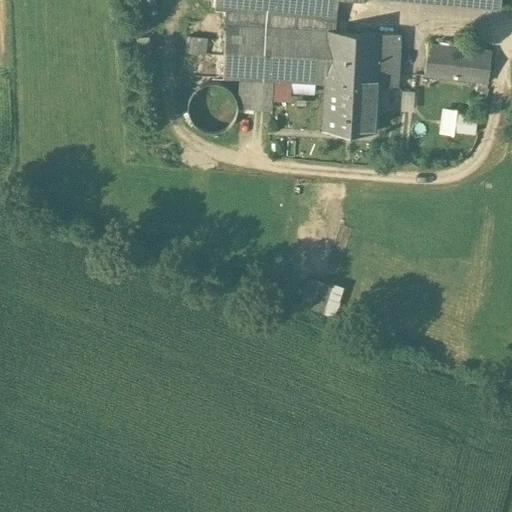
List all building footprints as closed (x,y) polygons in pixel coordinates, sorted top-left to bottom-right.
[(500,0),(214,0),(212,26),(230,27),(229,80),(325,83),(326,77),(327,33),(334,33),(336,0),(430,0),(500,6),(500,0)] [(206,53),(208,36),(189,33),(187,51),(206,53)] [(334,33),(327,33),(326,77),(376,78),(377,35),(334,33)] [(398,36),(377,35),(376,78),(376,85),(397,86),(398,36)] [(488,53),(427,46),(424,78),(485,84),(488,53)] [(376,78),(326,77),(325,83),(324,131),(374,132),(376,85),(376,78)] [(206,84),(203,85),(200,86),(197,88),(194,90),(191,93),(189,96),(188,99),(187,102),(186,106),(186,109),(186,113),(187,116),(188,119),(190,122),(192,125),(195,128),(198,130),(201,132),(204,133),(208,133),(211,134),(215,134),(218,133),(221,132),(224,130),(227,128),(230,126),(232,123),(234,120),(235,117),(236,113),(237,110),(236,106),(236,103),(235,99),(233,96),(231,93),(229,91),(226,88),(223,86),(220,85),(217,84),(213,83),(210,83),(206,84)] [(474,134),(479,117),(459,112),(454,128),(474,134)] [(301,304),(335,316),(345,287),(311,275),(301,304)]
